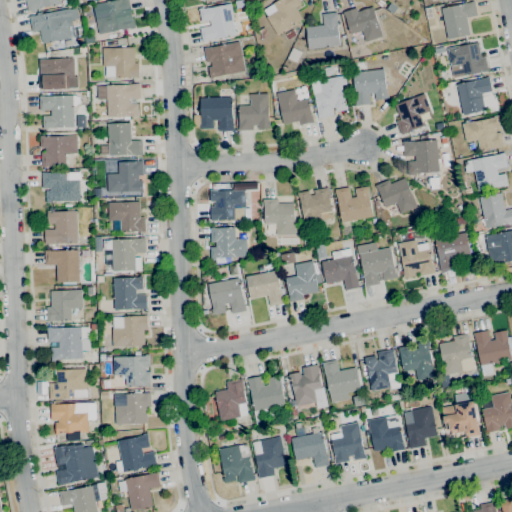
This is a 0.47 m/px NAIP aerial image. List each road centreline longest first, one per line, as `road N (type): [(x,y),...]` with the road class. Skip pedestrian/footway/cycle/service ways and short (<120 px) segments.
road 1 (residential): [(159,0),(168,41),(181,410),(197,511)]
road 2 (residential): [(0,25),(14,393),(27,511)]
road 3 (residential): [(511,12),(198,352),(180,354)]
road 4 (tertiary): [(261,511),(511,463)]
road 5 (residential): [(174,167),(364,148)]
